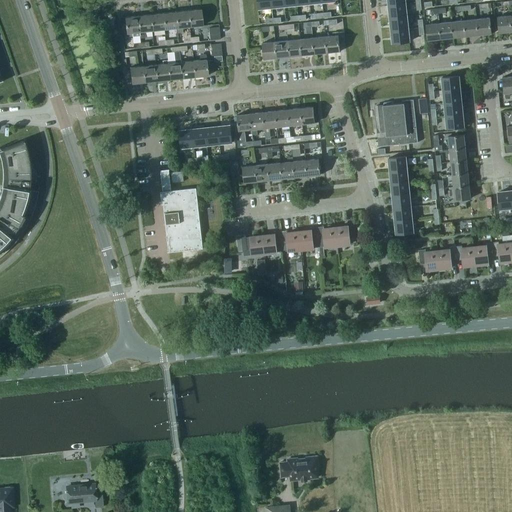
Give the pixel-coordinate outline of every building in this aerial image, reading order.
[(271,8),(270,0),(257,0),(258,9),(271,8)] [(389,6),(390,19),(406,17),(406,11),(405,5),(389,6)] [(200,10),(187,11),(189,27),(202,26),(200,10)] [(189,27),(187,11),(175,12),(177,29),(177,32),(182,32),(181,28),(189,27)] [(163,14),(164,30),(177,29),(175,12),(163,14)] [(163,14),(150,15),(152,31),(164,30),(163,14)] [(138,16),(139,33),(140,35),(140,37),(145,37),(145,32),(152,31),(150,15),(138,16)] [(140,35),(139,33),(138,16),(124,18),(126,34),(131,33),(132,36),(140,35)] [(511,33),(510,16),(497,17),(499,34),(511,33)] [(390,19),(391,31),(408,30),(406,17),(390,19)] [(489,18),(476,20),(478,36),(491,35),(489,18)] [(465,37),(478,36),(476,20),(464,21),(465,37)] [(464,21),(451,22),(453,39),(465,37),(464,21)] [(451,22),(439,23),(440,40),(453,39),(451,22)] [(440,40),(439,23),(426,25),(427,41),(440,40)] [(408,30),(391,31),(392,44),(409,42),(408,30)] [(332,36),(325,37),(327,54),(340,52),(339,43),(345,42),(344,32),(332,33),(332,36)] [(314,55),(327,54),(325,37),(313,38),(314,55)] [(313,38),(300,39),(302,56),(314,55),(313,38)] [(289,58),(302,56),(300,39),(287,41),(289,58)] [(287,41),(275,42),(277,59),(289,58),(287,41)] [(277,59),(275,42),(262,43),(264,60),(277,59)] [(168,64),(169,80),(182,79),(180,63),(179,52),(174,52),(175,63),(168,64)] [(201,61),(193,61),(194,78),(207,76),(206,72),(205,62),(205,56),(200,56),(201,61)] [(143,67),(144,83),(157,81),(155,65),(155,60),(149,61),(150,66),(143,67)] [(157,81),(169,80),(168,64),(167,60),(162,60),(162,65),(155,65),(157,81)] [(193,61),(180,63),(182,79),(194,78),(193,61)] [(131,84),(144,83),(143,67),(129,68),(131,84)] [(511,92),(511,76),(502,78),(503,94),(505,94),(505,97),(510,97),(510,93),(511,92)] [(442,79),(443,92),(460,90),(458,77),(442,79)] [(461,102),(460,90),(443,92),(444,104),(461,102)] [(420,113),(427,113),(426,98),(419,99),(420,113)] [(375,107),(379,147),(417,143),(413,100),(402,101),(402,104),(375,107)] [(462,115),(461,102),(444,104),(446,117),(462,115)] [(302,125),(315,124),(313,107),(300,108),(302,125)] [(300,108),(288,110),(289,126),(302,125),(300,108)] [(277,128),(289,126),(288,110),(275,111),(277,128)] [(270,133),(270,128),(277,128),(275,111),(263,112),(264,129),(265,133),(270,133)] [(257,130),(264,129),(263,112),(250,114),(252,130),(252,135),(258,134),(257,130)] [(239,131),(236,132),(238,148),(246,147),(244,131),(252,130),(250,114),(237,115),(239,131)] [(462,115),(446,117),(447,129),(463,128),(462,115)] [(219,144),(232,143),(230,126),(218,128),(219,144)] [(218,128),(205,129),(207,145),(219,144),(218,128)] [(205,129),(192,130),(194,147),(207,145),(205,129)] [(192,130),(180,132),(181,148),(194,147),(192,130)] [(448,137),(449,150),(466,149),(464,136),(448,137)] [(6,169),(6,179),(5,190),(2,200),(0,203),(0,256),(6,251),(14,242),(21,233),(27,224),(32,213),(36,202),(38,191),(28,190),(29,180),(29,170),(28,160),(26,150),(23,141),(1,149),(4,159),(6,169)] [(449,150),(450,163),(467,161),(466,149),(449,150)] [(389,159),(390,172),(406,170),(405,157),(389,159)] [(293,158),(288,158),(288,162),(281,163),(282,180),(295,178),(293,162),(293,158)] [(307,177),(320,176),(318,159),(306,160),(307,177)] [(295,178),(307,177),(306,160),(293,162),(295,178)] [(231,162),(232,176),(239,175),(237,161),(231,162)] [(450,163),(452,175),(468,174),(467,161),(450,163)] [(282,180),(281,163),(268,164),(270,181),(282,180)] [(257,182),(270,181),(268,164),(256,166),(257,182)] [(256,166),(243,167),(245,184),(257,182),(256,166)] [(203,249),(196,188),(171,191),(168,170),(161,171),(163,192),(160,192),(162,205),(165,205),(166,213),(165,214),(166,225),(167,225),(170,253),(203,249)] [(408,183),(406,170),(390,172),(391,185),(408,183)] [(469,186),(468,174),(452,175),(453,188),(469,186)] [(391,185),(393,197),(409,195),(408,183),(391,185)] [(469,186),(453,188),(454,201),(471,199),(469,186)] [(499,209),(511,207),(511,206),(510,191),(498,192),(499,209)] [(410,208),(409,195),(393,197),(394,210),(410,208)] [(394,210),(395,222),(412,220),(416,220),(415,216),(411,216),(410,208),(394,210)] [(412,220),(395,222),(397,235),(413,233),(412,220)] [(335,229),(337,247),(350,246),(349,239),(355,239),(354,224),(347,225),(347,228),(335,229)] [(324,227),(317,228),(319,248),(323,247),(325,247),(325,248),(337,247),(335,229),(324,230),(324,227)] [(311,232),(299,233),(301,251),(313,250),(313,249),(319,248),(317,228),(310,229),(311,232)] [(287,231),(280,232),(282,252),(288,251),(288,252),(301,251),(299,233),(287,234),(287,231)] [(274,236),(262,237),(264,255),(276,254),(276,253),(282,252),(280,232),(274,233),(274,236)] [(498,242),(491,243),(493,257),(500,256),(500,262),(511,261),(511,255),(511,244),(510,235),(502,236),(503,244),(498,245),(498,242)] [(264,255),(262,237),(250,238),(250,239),(245,239),(245,237),(238,237),(239,252),(243,252),(244,257),(252,256),(264,255)] [(486,258),(493,257),(491,243),(485,244),(485,246),(473,248),(475,265),(486,264),(486,258)] [(449,250),(437,252),(439,270),(451,268),(450,262),(456,261),(455,247),(449,248),(449,250)] [(462,247),(455,247),(456,261),(463,260),(463,267),(475,265),(473,248),(462,249),(462,247)] [(427,271),(439,270),(437,252),(425,253),(425,250),(418,251),(420,265),(426,264),(427,271)] [(368,305),(380,304),(379,297),(367,298),(368,305)] [(281,477),(290,476),(291,480),(301,479),(302,481),(307,480),(307,478),(318,477),(317,467),(318,467),(317,456),(287,459),(288,461),(280,462),(281,477)] [(94,484),(68,486),(69,503),(96,500),(94,484)] [(0,488),(0,511),(9,511),(9,504),(12,503),(10,487),(0,488)]
